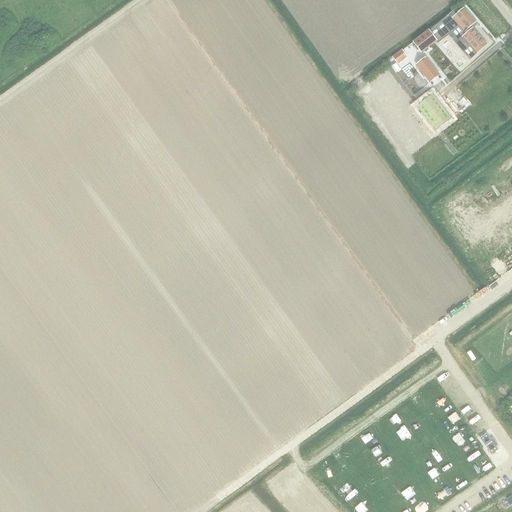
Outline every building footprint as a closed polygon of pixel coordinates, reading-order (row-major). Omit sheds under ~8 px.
[(453,12),(442,21),(446,26),(453,20),(464,32),(468,28),(470,30),(462,37),(470,46),(477,54),(487,44),(482,38),(473,28),(477,24),(464,8),(456,16),(453,12)] [(429,29),(413,41),(422,53),(437,41),(443,37),(435,26),(429,30),(429,29)] [(402,50),(392,58),(397,63),(407,56),(402,50)] [(426,57),(416,64),(430,82),(439,74),(426,57)] [(451,120),(434,96),(417,108),(435,132),(451,120)]
